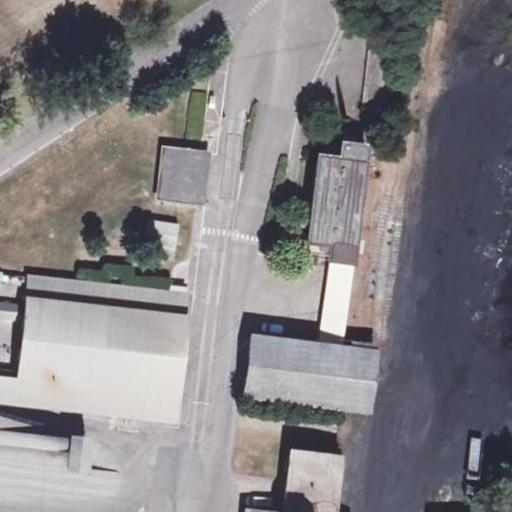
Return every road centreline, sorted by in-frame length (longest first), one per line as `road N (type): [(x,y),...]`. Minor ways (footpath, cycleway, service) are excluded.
road 1 (unclassified): [(282,0),(240,129),(186,511)]
road 2 (unclassified): [(267,0),(228,14),(0,164)]
road 3 (unknown): [(0,415),(66,446),(144,469),(191,472)]
road 4 (unclassified): [(399,511),(449,382),(455,326)]
